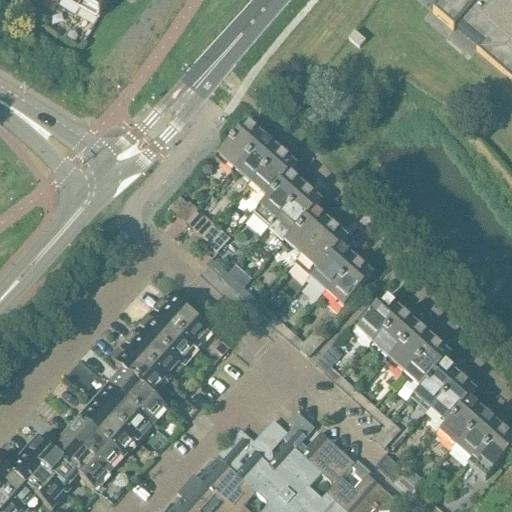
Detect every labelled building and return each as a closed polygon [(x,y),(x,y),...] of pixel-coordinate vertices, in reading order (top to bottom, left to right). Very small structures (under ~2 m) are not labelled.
[(65,0),(98,19),(98,20),(99,21),(111,0),(65,0)] [(511,0),(444,0),(432,15),(453,33),(456,29),(479,49),(476,52),(511,83),(511,0)] [(354,34),(348,41),(359,51),(365,43),(354,34)] [(223,163),(234,172),(234,173),(263,141),(246,126),(214,162),(220,167),(223,163)] [(250,187),(279,155),(263,141),(234,173),(234,172),(230,176),(236,181),(239,178),(250,187)] [(250,187),(247,191),(252,196),(256,192),(266,201),(266,202),(289,177),(289,178),(296,170),(279,155),(250,187)] [(266,202),(266,201),(252,217),(268,232),(272,227),(275,223),(276,224),(305,192),(289,178),(289,177),(266,202)] [(272,227),(268,232),(284,246),(291,238),(292,238),(314,213),(315,214),(321,206),(305,192),(276,224),(275,223),(272,227)] [(176,218),(175,220),(184,228),(186,227),(196,215),(198,213),(188,205),(187,206),(180,200),(169,212),(176,218)] [(291,238),(284,246),(281,249),(287,254),(290,250),(301,259),(301,260),(330,228),(315,214),(314,213),(292,238),(291,238)] [(196,215),(186,227),(192,233),(191,234),(200,242),(202,241),(212,229),(214,228),(204,219),(203,221),(196,215)] [(339,250),(340,250),(347,243),(330,228),(301,260),(301,259),(297,263),(295,266),(310,281),(317,274),(339,250)] [(212,229),(202,241),(209,247),(207,249),(216,257),(230,242),(220,234),(219,235),(212,229)] [(326,296),(355,264),(340,250),(339,250),(317,274),(310,281),(307,285),(313,290),(316,287),(326,296)] [(222,283),(227,277),(211,263),(205,269),(222,283)] [(326,296),(323,299),(329,305),(332,301),(343,311),(372,279),(355,264),(326,296)] [(227,277),(222,283),(238,298),(243,292),(227,277)] [(243,292),(238,298),(254,312),(259,306),(243,292)] [(161,305),(153,314),(161,321),(196,353),(196,352),(199,349),(194,344),(205,333),(210,337),(211,336),(206,332),(194,321),(170,299),(168,300),(163,307),(161,305)] [(372,348),(396,321),(401,316),(384,301),(352,337),(358,342),(362,338),(372,348)] [(259,306),(254,312),(265,322),(270,316),(259,306)] [(147,321),(139,330),(182,369),(182,368),(185,365),(180,361),(190,348),(196,353),(161,321),(153,314),(147,321)] [(401,316),(396,321),(372,348),(368,351),(374,356),(378,353),(388,362),(417,330),(401,316)] [(275,321),(270,327),(280,336),(281,337),(286,331),(275,321)] [(139,330),(124,346),(167,385),(168,385),(170,381),(165,377),(176,364),(181,369),(182,369),(139,330)] [(394,367),(404,376),(404,377),(433,345),(417,330),(388,362),(385,366),(390,371),(394,367)] [(286,341),(308,361),(325,343),(314,334),(303,346),(291,335),(286,341)] [(433,345),(404,377),(404,376),(401,380),(406,385),(410,382),(420,391),(443,366),(443,367),(450,359),(433,345)] [(124,346),(109,363),(123,375),(123,374),(166,413),(167,413),(161,408),(148,396),(162,381),(167,385),(124,346)] [(331,349),(315,367),(325,376),(331,370),(342,358),(331,349)] [(420,391),(410,402),(416,407),(426,416),(429,413),(430,413),(459,381),(443,367),(443,366),(420,391)] [(123,375),(109,390),(152,429),(155,426),(150,421),(161,409),(166,414),(166,413),(123,374),(123,375)] [(343,381),(337,387),(348,397),(353,391),(343,381)] [(459,381),(430,413),(429,413),(426,416),(432,421),(435,418),(445,427),(446,427),(468,403),(469,403),(475,396),(459,381)] [(109,390),(94,406),(137,445),(138,445),(141,442),(135,437),(146,425),(151,430),(152,429),(109,390)] [(358,395),(353,402),(364,411),(369,405),(358,395)] [(446,427),(445,427),(435,438),(441,443),(444,440),(455,449),(484,417),(469,403),(468,403),(446,427)] [(94,406),(80,422),(123,461),(126,458),(121,453),(132,441),(137,446),(137,445),(94,406)] [(374,410),(369,416),(380,426),(385,420),(374,410)] [(314,432),(297,417),(288,426),(293,430),(282,442),(288,448),(302,460),(301,460),(321,478),(329,486),(330,486),(330,488),(331,490),(331,491),(330,492),(329,494),(326,498),(341,511),(377,511),(378,511),(389,511),(390,511),(392,511),(397,511),(400,509),(367,479),(370,476),(357,464),(354,468),(321,438),(308,453),(301,446),(314,432)] [(455,449),(451,452),(457,458),(468,467),(471,463),(471,464),(500,432),(484,417),(455,449)] [(80,422),(65,438),(108,477),(109,477),(112,474),(107,469),(117,457),(123,462),(123,461),(80,422)] [(374,443),(384,452),(400,434),(390,425),(385,431),(374,443)] [(498,467),(511,451),(511,442),(500,432),(471,464),(471,463),(468,467),(485,483),(499,467),(498,467)] [(298,511),(293,507),(296,504),(297,503),(297,502),(298,502),(298,501),(298,500),(298,499),(298,498),(298,497),(297,497),(297,496),(296,495),(288,488),(289,487),(269,470),(269,469),(259,460),(249,451),(253,445),(241,434),(217,461),(223,467),(237,479),(236,479),(256,497),(263,504),(264,505),(265,506),(265,507),(265,508),(265,510),(265,511),(264,511),(298,511)] [(51,454),(51,455),(94,493),(97,490),(92,485),(103,473),(108,478),(108,477),(65,438),(51,454)] [(38,442),(23,459),(66,497),(67,497),(70,494),(64,489),(75,477),(94,494),(94,493),(51,455),(51,454),(38,442)] [(269,469),(269,470),(289,487),(288,488),(296,495),(297,496),(297,497),(298,497),(298,498),(298,499),(298,500),(298,501),(298,502),(297,502),(297,503),(296,504),(293,507),(298,511),(341,511),(326,498),(321,503),(309,492),(321,478),(301,460),(302,460),(288,448),(274,464),(269,469)] [(385,458),(376,469),(394,485),(400,479),(403,475),(385,458)] [(9,474),(9,475),(50,511),(53,511),(55,510),(50,505),(61,493),(66,498),(66,497),(23,459),(9,474)] [(0,465),(0,495),(18,511),(25,511),(22,509),(33,497),(49,511),(50,511),(9,475),(9,474),(0,465)] [(193,479),(185,488),(212,511),(219,503),(224,507),(219,511),(244,511),(243,511),(256,497),(236,479),(237,479),(223,467),(204,488),(198,482),(193,479)] [(403,482),(398,488),(410,499),(416,493),(415,492),(403,482)] [(187,507),(182,511),(211,511),(212,511),(185,488),(177,497),(181,501),(187,507)] [(18,511),(0,495),(0,511),(18,511)] [(420,496),(414,503),(424,511),(427,511),(432,507),(420,496)]
